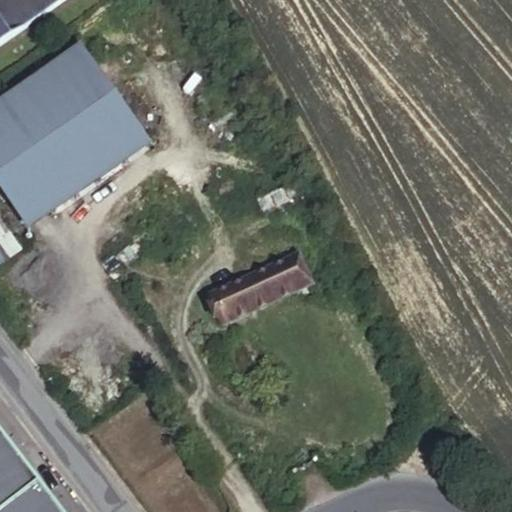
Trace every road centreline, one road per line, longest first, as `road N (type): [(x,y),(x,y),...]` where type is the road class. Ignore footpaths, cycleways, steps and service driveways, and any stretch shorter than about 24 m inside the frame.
road 1 (residential): [(118,511),(0,357)]
road 2 (tertiary): [(344,511),(417,489),(457,511)]
